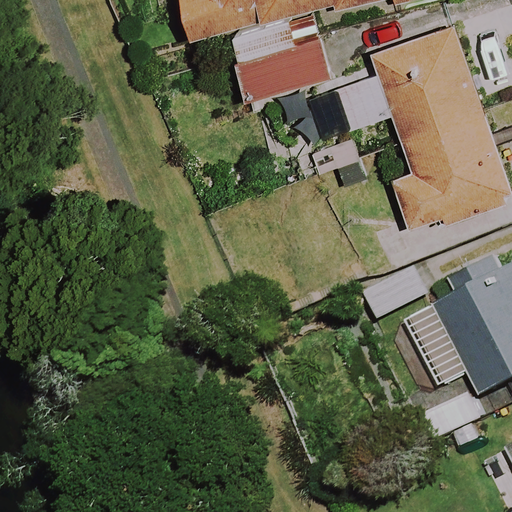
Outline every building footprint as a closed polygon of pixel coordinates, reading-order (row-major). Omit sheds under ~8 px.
[(371,0),(184,0),(192,34),(335,2),(336,8),(371,0)] [(328,79),(315,19),(233,37),(246,97),(328,79)] [(511,200),(511,193),(454,23),(372,51),(379,70),(335,85),(350,128),(394,113),(413,169),(393,176),(413,234),(511,200)] [(430,298),(417,271),(370,293),(383,320),(430,298)] [(511,382),(511,271),(440,307),(484,396),(511,382)]
